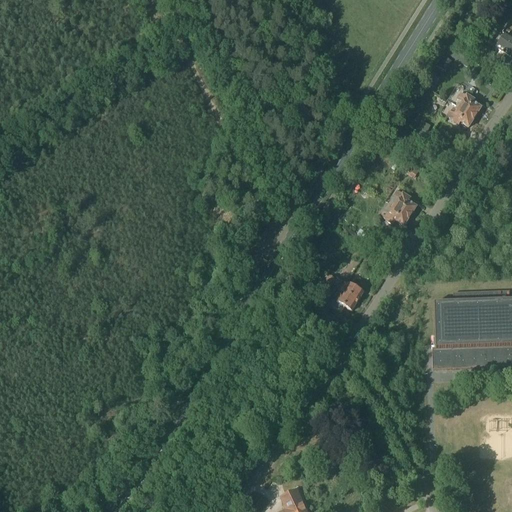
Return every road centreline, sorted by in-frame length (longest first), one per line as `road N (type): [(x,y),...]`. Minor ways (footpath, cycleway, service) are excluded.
road 1 (unclassified): [(335,365),(511,93)]
road 2 (primary): [(277,262),(440,0)]
road 3 (primary): [(277,262),(175,432),(116,511)]
road 4 (track): [(269,225),(158,0)]
road 5 (track): [(0,153),(179,43)]
road 6 (unclassified): [(335,365),(230,511)]
road 7 (residential): [(433,511),(379,404),(335,365)]
